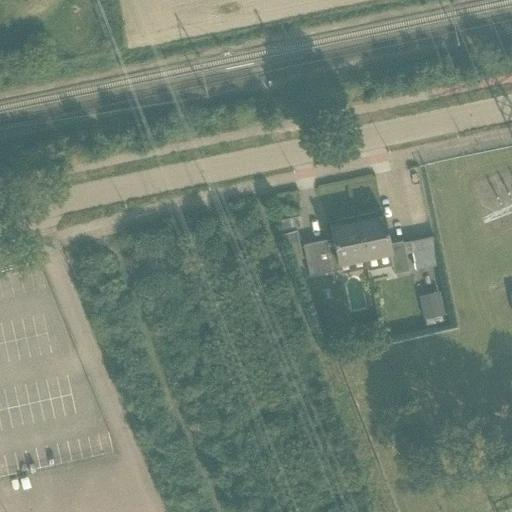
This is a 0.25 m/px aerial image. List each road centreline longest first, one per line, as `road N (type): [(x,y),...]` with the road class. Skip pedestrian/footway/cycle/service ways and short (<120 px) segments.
road 1 (unclassified): [(0,212),(511,105)]
road 2 (track): [(97,192),(101,239),(119,260),(219,511)]
